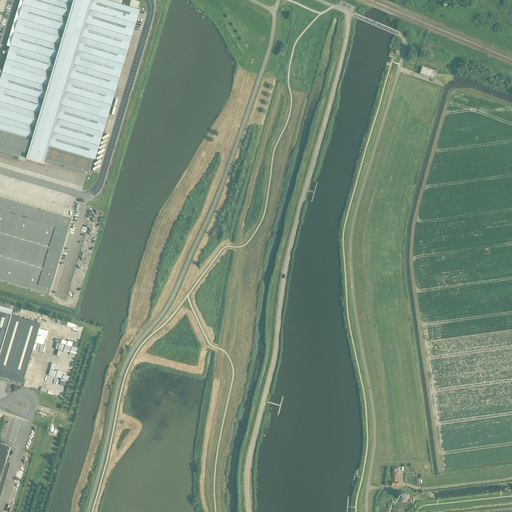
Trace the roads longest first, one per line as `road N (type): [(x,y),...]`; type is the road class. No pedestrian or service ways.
road 1 (unclassified): [(0,171),(84,196),(97,190),(153,2),(147,0)]
road 2 (track): [(511,477),(367,488)]
